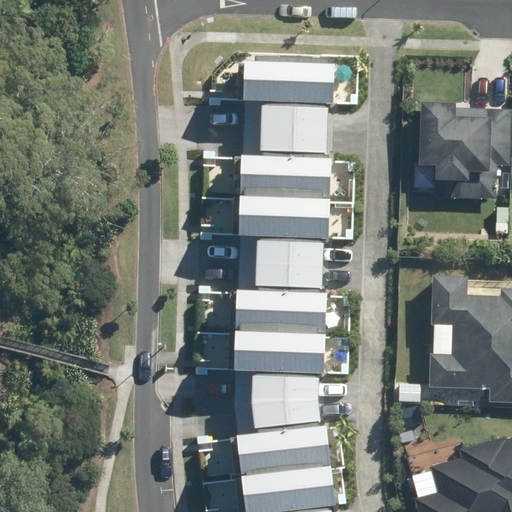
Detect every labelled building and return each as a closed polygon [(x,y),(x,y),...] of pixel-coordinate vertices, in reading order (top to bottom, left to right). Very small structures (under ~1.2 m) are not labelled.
[(351,68),(245,66),(244,103),(350,106),(351,68)] [(458,184),(458,194),(511,195),(511,106),(421,104),(419,159),(414,158),(413,195),(434,196),(435,183),(458,184)] [(328,109),(261,108),(260,156),(327,157),(328,109)] [(326,197),(238,193),(237,237),(325,241),(326,197)] [(325,246),(257,243),(255,287),(323,290),(325,246)] [(398,382),(397,403),(432,404),(433,387),(489,389),(489,401),(511,401),(511,281),(432,278),(428,383),(398,382)] [(325,297),(238,292),(236,325),(323,330),(325,297)] [(324,337),(235,333),(233,370),(323,374),(324,337)] [(322,381),(252,381),(252,427),(322,427),(322,381)] [(326,429),(236,437),(239,473),(284,468),(330,464),(326,429)] [(415,498),(418,511),(511,511),(511,436),(460,450),(462,461),(432,469),(439,492),(415,498)] [(331,468),(242,478),(246,511),(300,511),(336,508),(331,468)]
